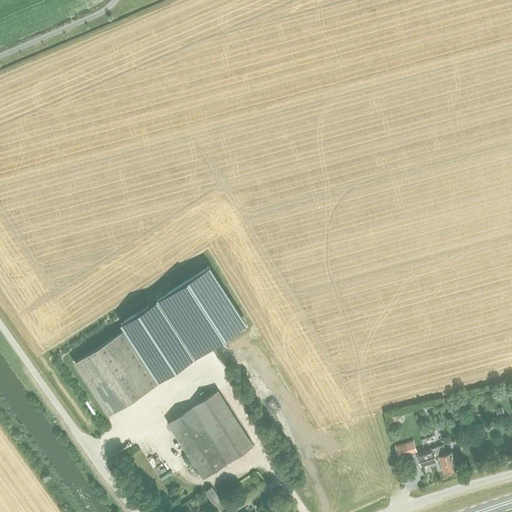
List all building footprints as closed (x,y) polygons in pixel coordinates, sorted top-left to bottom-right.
[(209,267),(120,324),(124,330),(157,381),(245,324),(209,267)] [(108,412),(157,381),(124,330),(75,362),(108,412)] [(192,406),(168,422),(203,477),(254,445),(218,389),(203,399),(192,406)] [(501,405),(495,407),(497,414),(504,412),(501,405)] [(441,445),(433,448),(417,452),(421,465),(437,461),(436,458),(439,457),(444,472),(456,468),(451,451),(444,454),(441,445)] [(219,511),(225,507),(212,486),(205,490),(219,511)]
